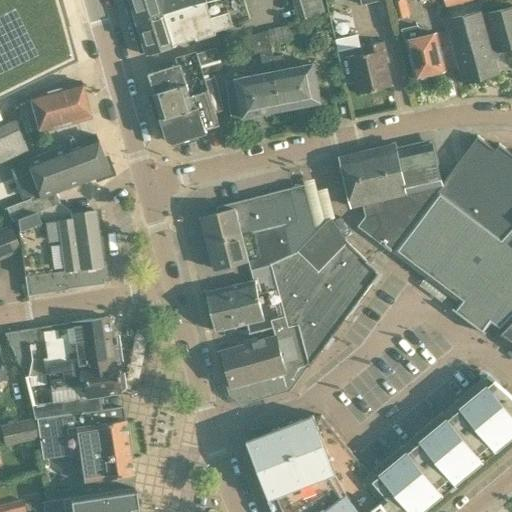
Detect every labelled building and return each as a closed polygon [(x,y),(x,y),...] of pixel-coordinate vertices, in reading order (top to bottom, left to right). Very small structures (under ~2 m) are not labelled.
[(0,0),(0,97),(76,60),(59,0),(0,0)] [(124,0),(132,24),(166,14),(216,0),(124,0)] [(243,0),(216,0),(166,14),(132,24),(141,53),(145,52),(147,56),(176,47),(176,46),(196,40),(196,38),(214,32),(215,33),(233,28),(233,27),(250,21),(243,0)] [(324,10),(320,0),(300,0),(305,16),(324,10)] [(446,20),(463,84),(498,75),(494,59),(499,58),(497,52),(511,47),(511,7),(482,15),(481,11),(446,20)] [(439,75),(440,72),(443,71),(435,34),(421,37),(419,29),(416,27),(405,30),(416,77),(428,74),(431,77),(439,75)] [(282,110),(272,58),(267,31),(251,36),(256,54),(259,53),(263,74),(224,81),(231,120),(282,110)] [(357,34),(335,39),(345,84),(353,82),(355,94),(391,86),(385,56),(387,56),(384,42),(360,47),(357,34)] [(195,53),(200,68),(219,62),(214,47),(195,53)] [(175,59),(177,66),(182,65),(187,85),(204,80),(200,68),(195,53),(175,59)] [(282,56),(272,58),(282,110),(320,103),(313,64),(285,69),(282,56)] [(167,140),(173,143),(219,130),(204,80),(187,85),(182,65),(177,66),(148,75),(167,140)] [(39,133),(90,118),(79,80),(28,95),(29,101),(18,104),(25,131),(37,128),(39,133)] [(10,169),(23,204),(30,201),(54,193),(108,173),(94,134),(25,160),(26,163),(10,169)] [(491,327),(500,333),(511,321),(511,155),(499,146),(495,151),(478,138),(442,186),(392,253),(458,302),(452,310),(485,334),(491,327)] [(298,222),(283,226),(290,255),(294,253),(297,252),(306,242),(316,232),(304,184),(289,188),(298,222)] [(200,218),(207,244),(223,240),(230,239),(241,236),(283,226),(298,222),(289,188),(216,207),(218,213),(200,218)] [(11,220),(16,219),(56,203),(58,202),(54,193),(30,201),(23,204),(7,210),(11,220)] [(56,203),(16,219),(27,295),(66,289),(103,283),(102,274),(101,268),(93,210),(71,214),(56,203)] [(297,252),(317,272),(346,242),(345,241),(330,219),(325,222),(316,232),(306,242),(297,252)] [(249,271),(252,270),(269,264),(290,255),(283,226),(241,236),(230,239),(223,240),(207,244),(213,271),(247,263),(249,271)] [(8,227),(0,230),(0,258),(19,250),(8,227)] [(282,308),(284,317),(287,328),(298,325),(309,365),(307,367),(309,368),(379,274),(347,243),(346,243),(346,242),(317,272),(297,252),(294,253),(290,255),(269,264),(282,308)] [(249,334),(272,328),(270,320),(281,318),(284,317),(282,308),(269,264),(252,270),(254,281),(207,292),(216,331),(247,324),(249,334)] [(73,414),(100,410),(98,395),(119,392),(108,316),(4,333),(24,376),(46,373),(49,390),(79,386),(78,380),(83,380),(84,390),(85,397),(50,401),(31,404),(34,420),(73,414)] [(275,336),(216,352),(228,393),(242,404),(289,391),(307,367),(309,365),(298,325),(287,328),(284,317),(281,318),(270,320),(272,328),(275,336)] [(511,321),(500,333),(501,334),(500,334),(511,342),(511,321)] [(132,357),(131,375),(142,376),(147,327),(139,326),(136,357),(132,357)] [(253,438),(246,440),(269,498),(276,496),(283,511),(424,511),(444,496),(443,495),(456,485),(456,486),(484,463),(483,462),(496,452),(496,453),(511,439),(511,397),(505,391),(505,392),(488,376),(487,376),(483,379),(482,379),(455,402),(455,403),(443,413),(442,412),(414,436),(415,436),(402,446),(374,469),(375,469),(369,474),(321,416),(314,419),(313,416),(288,426),(286,420),(250,430),(250,431),(253,438)] [(121,408),(120,406),(100,410),(73,414),(75,427),(74,428),(56,430),(59,455),(78,452),(95,449),(100,479),(131,474),(123,420),(121,420),(119,408),(121,408)] [(32,418),(0,425),(0,428),(4,446),(37,438),(32,418)] [(41,504),(42,511),(136,511),(133,490),(41,504)] [(24,511),(21,500),(8,503),(10,511),(24,511)] [(0,511),(10,511),(8,503),(0,505),(0,511)]
